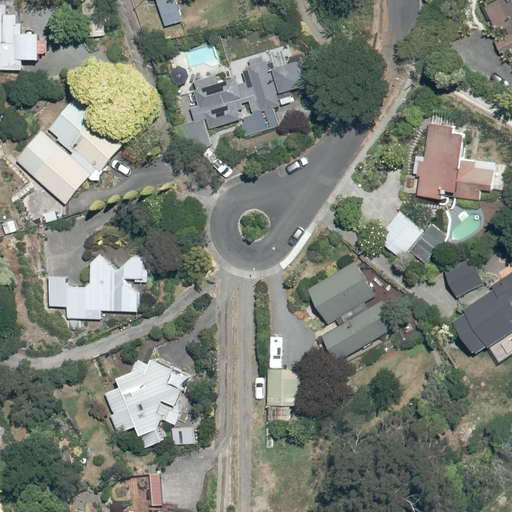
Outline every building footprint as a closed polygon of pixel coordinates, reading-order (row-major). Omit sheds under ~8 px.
[(181,0),(159,0),(167,25),(187,20),(181,0)] [(511,0),(486,0),(482,2),(500,36),(496,38),(502,51),(511,46),(511,47),(511,0)] [(50,39),(45,39),(45,30),(27,30),(27,21),(22,21),(22,12),(13,12),(13,3),(0,3),(0,51),(2,52),(2,71),(27,71),(27,58),(45,58),(45,52),(50,52),(50,39)] [(256,133),(283,124),(278,109),(289,105),(284,91),(306,84),(298,60),(273,68),(269,56),(194,82),(202,104),(194,107),(202,130),(250,114),(256,133)] [(44,128),(17,159),(69,204),(94,175),(101,180),(133,142),(79,95),(48,131),(44,128)] [(428,117),(425,154),(416,154),(414,177),(423,178),(422,194),(499,201),(502,163),(469,161),(472,121),(428,117)] [(426,229),(403,208),(379,236),(405,259),(412,251),(430,267),(452,241),(431,223),(426,229)] [(357,254),(310,284),(333,321),(339,318),(344,325),(326,337),(342,362),(402,323),(357,254)] [(72,275),(51,275),(50,307),(71,307),(70,320),(103,320),(103,310),(141,310),(141,281),(152,281),(153,256),(95,255),(95,284),(71,283),(72,275)] [(477,269),(452,279),(458,295),(483,284),(477,269)] [(492,347),(511,331),(511,271),(492,287),(494,289),(466,311),(467,313),(456,322),(480,353),(490,345),(492,347)] [(166,421),(169,420),(178,423),(197,373),(154,357),(152,361),(139,356),(133,371),(121,374),(124,385),(109,389),(116,412),(113,412),(119,433),(140,427),(143,436),(145,436),(148,446),(171,440),(166,421)] [(300,368),(272,367),(271,420),(299,421),(300,368)] [(168,475),(153,475),(153,506),(168,506),(168,475)]
